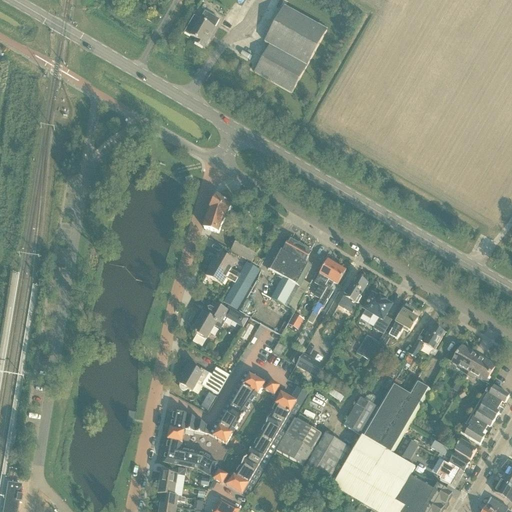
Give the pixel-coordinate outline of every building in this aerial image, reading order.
[(271,46),(256,74),(292,94),(328,31),(285,8),(266,43),(271,46)] [(185,33),(190,36),(197,40),(195,43),(205,49),(210,39),(209,39),(220,20),(205,12),(201,20),(195,17),(185,33)] [(236,28),(241,22),(235,16),(230,21),(236,28)] [(205,230),(211,232),(220,234),(222,227),(234,207),(217,197),(211,208),(205,230)] [(261,249),(240,237),(232,252),(253,264),(261,249)] [(272,299),(296,312),(311,285),(304,281),(305,279),(312,266),(306,263),(312,252),(291,240),(288,245),(283,242),(277,253),(268,270),(283,279),(272,299)] [(212,267),(251,287),(260,271),(247,263),(240,275),(232,270),(236,263),(220,254),(212,267)] [(261,268),(264,262),(258,259),(255,264),(261,268)] [(325,287),(337,267),(328,261),(315,284),(320,287),(315,297),(321,300),(328,289),(325,287)] [(237,311),(251,287),(212,267),(207,277),(223,286),(227,279),(236,284),(224,303),(237,311)] [(313,325),(319,315),(323,308),(324,309),(334,292),(330,290),(334,283),(338,286),(346,272),(337,267),(325,287),(328,289),(321,300),(309,322),(313,325)] [(361,298),(368,285),(358,279),(355,285),(352,284),(344,297),(344,298),(339,307),(344,310),(351,314),(357,305),(358,306),(362,299),(361,298)] [(387,318),(393,307),(387,303),(388,301),(380,296),(379,298),(373,294),(363,311),(365,312),(363,315),(371,320),(373,317),(379,321),(374,330),(384,336),(392,321),(387,318)] [(229,308),(227,312),(217,306),(210,318),(204,315),(194,333),(207,341),(215,327),(221,330),(227,320),(243,329),(248,320),(229,308)] [(391,337),(397,340),(404,329),(411,333),(418,321),(411,317),(414,312),(406,307),(396,324),(393,330),(390,327),(380,343),(386,346),(391,337)] [(295,316),(289,326),(298,331),(304,321),(295,316)] [(435,351),(445,334),(434,327),(424,344),(418,341),(410,356),(416,360),(425,345),(435,351)] [(368,360),(379,342),(369,337),(359,355),(368,360)] [(468,376),(478,358),(473,355),(474,354),(462,347),(453,364),(463,370),(462,373),(468,376)] [(319,380),(326,368),(304,355),(297,367),(319,380)] [(409,357),(406,363),(412,366),(415,360),(409,357)] [(478,358),(468,376),(473,379),(475,377),(486,383),(496,367),(484,360),(483,361),(478,358)] [(205,382),(209,374),(204,371),(202,374),(189,366),(182,377),(184,378),(180,385),(181,386),(181,387),(181,388),(181,389),(181,390),(182,391),(183,391),(183,392),(184,392),(185,392),(186,392),(187,392),(187,391),(188,391),(188,390),(193,393),(201,379),(205,382)] [(218,396),(229,376),(217,369),(213,376),(209,374),(205,382),(203,387),(218,396)] [(266,392),(271,395),(276,386),(271,384),(269,388),(265,386),(266,385),(246,373),(239,384),(258,395),(263,389),(267,391),(266,392)] [(409,429),(431,391),(417,383),(409,395),(393,386),(363,437),(393,455),(398,447),(398,448),(404,438),(404,437),(407,433),(409,429)] [(239,384),(234,394),(252,405),(258,395),(239,384)] [(276,386),(271,395),(272,396),(275,397),(276,397),(279,399),(276,405),(295,417),(301,406),(291,400),(281,394),(281,395),(277,393),(280,389),(277,387),(276,386)] [(483,398),(503,411),(506,406),(505,405),(510,397),(490,386),(483,398)] [(291,400),(301,406),(308,394),(298,389),(291,400)] [(331,390),(329,395),(340,404),(344,397),(331,390)] [(462,400),(467,396),(463,391),(458,394),(462,400)] [(228,404),(245,415),(252,405),(234,394),(228,404)] [(501,415),(503,411),(483,398),(475,410),(495,422),(499,415),(501,415)] [(362,437),(378,409),(361,399),(345,427),(362,437)] [(212,406),(206,402),(202,408),(209,412),(212,406)] [(222,415),(239,425),(245,415),(228,404),(222,415)] [(276,406),(271,416),(289,427),(295,417),(276,405),(276,406)] [(490,429),(495,422),(475,410),(469,422),(489,435),(492,430),(490,429)] [(171,430),(169,436),(184,439),(185,434),(184,434),(185,430),(188,416),(174,413),(171,430)] [(221,415),(215,425),(233,435),(239,425),(221,415)] [(189,416),(185,430),(209,435),(213,429),(189,416)] [(271,416),(266,427),(283,437),(289,427),(271,416)] [(308,427),(311,422),(301,416),(297,422),(295,420),(277,451),(304,467),(322,436),(308,427)] [(486,439),(489,435),(469,422),(461,435),(480,446),(485,439),(486,439)] [(213,429),(209,435),(209,436),(227,446),(233,435),(215,425),(213,429)] [(266,427),(260,437),(277,447),(283,437),(266,427)] [(326,434),(306,469),(334,486),(349,460),(355,451),(326,434)] [(181,451),(184,439),(169,436),(168,442),(169,442),(166,455),(179,457),(181,451)] [(260,437),(254,447),(271,457),(277,447),(260,437)] [(393,456),(393,455),(363,437),(355,451),(349,460),(438,511),(440,511),(442,511),(446,510),(448,506),(447,502),(451,494),(414,472),(415,469),(393,456)] [(471,462),(477,451),(462,442),(463,440),(459,438),(454,446),(457,448),(455,452),(471,462)] [(395,456),(408,465),(419,447),(405,439),(395,456)] [(445,457),(449,449),(437,442),(432,449),(445,457)] [(254,447),(248,457),(265,468),(271,457),(254,447)] [(164,464),(187,468),(190,453),(181,451),(179,457),(166,455),(164,464)] [(187,468),(200,471),(205,456),(190,453),(187,468)] [(446,463),(464,474),(470,463),(456,455),(452,462),(448,459),(446,463)] [(219,484),(224,475),(219,472),(217,476),(213,473),(218,464),(205,456),(200,471),(211,478),(212,477),(215,479),(214,481),(219,484)] [(241,467),(259,478),(265,468),(248,457),(241,467)] [(334,486),(333,488),(374,511),(438,511),(349,460),(334,486)] [(442,470),(437,477),(442,480),(441,481),(454,489),(462,476),(464,474),(446,463),(442,469),(442,470)] [(511,465),(503,481),(502,480),(494,493),(511,503),(511,465)] [(241,467),(234,477),(253,488),(259,478),(241,467)] [(162,473),(160,484),(184,488),(187,471),(179,470),(179,476),(162,473)] [(219,484),(220,485),(223,486),(224,484),(227,486),(227,487),(247,499),(253,488),(234,477),(230,483),(226,481),(228,478),(225,476),(224,475),(219,484)] [(210,480),(203,479),(201,486),(209,487),(210,480)] [(12,484),(11,483),(10,489),(9,489),(7,500),(9,500),(6,511),(15,511),(17,502),(22,503),(23,495),(19,495),(21,485),(12,484)] [(160,484),(158,495),(162,496),(179,498),(182,499),(183,494),(184,488),(160,484)] [(186,499),(182,499),(179,498),(162,496),(161,506),(177,509),(178,502),(185,504),(186,499)] [(222,500),(215,511),(240,511),(241,511),(222,500)] [(506,511),(508,509),(492,500),(484,511),(506,511)] [(195,511),(197,511),(202,511),(204,503),(196,502),(195,511)]
